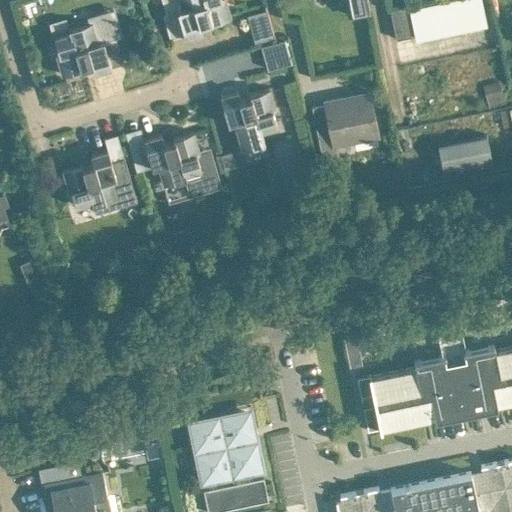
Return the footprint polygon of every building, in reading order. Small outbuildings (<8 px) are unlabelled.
[(161,0),(165,12),(162,13),(170,38),(184,34),(185,36),(202,31),(199,23),(210,20),(210,22),(230,16),(225,0),(161,0)] [(370,11),(367,0),(346,0),(350,15),(370,11)] [(415,39),(485,24),(480,0),(452,0),(409,9),(415,39)] [(405,5),(390,8),(396,36),(410,33),(405,5)] [(249,18),(255,41),(274,36),(268,13),(249,18)] [(280,38),(297,30),(292,19),(275,27),(280,38)] [(81,66),(83,65),(91,63),(93,72),(111,67),(103,39),(97,41),(91,21),(69,28),(70,32),(54,36),(58,52),(55,53),(62,74),(81,68),(81,66)] [(284,38),(261,45),(268,68),(291,62),(284,38)] [(237,90),(220,95),(228,122),(234,120),(241,148),(264,141),(261,129),(276,125),(272,109),(275,108),(269,87),(249,93),(250,95),(239,98),(237,90)] [(311,105),(322,160),(336,157),(333,144),(378,135),(369,91),(367,91),(368,94),(343,99),(342,96),(323,100),(323,103),(311,105)] [(198,150),(193,131),(173,137),(173,139),(163,142),(161,133),(144,138),(152,166),(157,164),(163,183),(186,177),(191,195),(222,186),(210,147),(198,150)] [(438,141),(443,165),(490,156),(485,132),(438,141)] [(111,160),(108,149),(90,154),(93,162),(83,165),(82,163),(62,169),(68,190),(71,189),(76,205),(91,200),(93,204),(95,214),(136,202),(122,157),(111,160)] [(232,150),(220,154),(225,170),(237,166),(232,150)] [(312,188),(286,195),(291,212),(317,204),(312,188)] [(511,346),(495,350),(494,343),(463,349),(464,356),(446,360),(444,353),(413,360),(415,366),(370,376),(370,374),(368,374),(369,375),(372,393),(375,405),(380,427),(380,429),(381,428),(381,426),(435,415),(436,418),(497,406),(496,403),(511,399),(511,346)] [(372,393),(369,375),(357,377),(361,396),(372,393)] [(380,427),(375,405),(363,407),(368,430),(380,427)] [(208,480),(209,485),(201,487),(206,511),(267,499),(263,474),(253,476),(252,470),(262,468),(255,437),(254,437),(254,439),(251,440),(249,440),(249,429),(250,413),(242,412),(235,413),(227,413),(222,414),(215,416),(206,418),(199,421),(194,423),(191,425),(190,423),(189,424),(201,448),(196,449),(196,453),(194,453),(200,481),(208,480)] [(156,416),(140,419),(144,435),(153,433),(154,436),(159,435),(160,438),(156,416)] [(511,511),(511,457),(480,464),(481,470),(490,511),(511,511)] [(477,511),(479,511),(471,472),(470,470),(390,487),(390,488),(379,491),(378,486),(340,494),(341,499),(336,500),(338,511),(477,511)] [(110,511),(108,497),(104,498),(103,494),(107,493),(102,471),(43,482),(48,505),(49,511),(110,511)]
